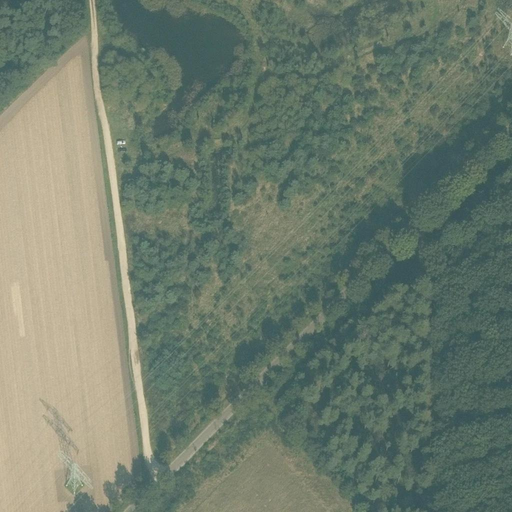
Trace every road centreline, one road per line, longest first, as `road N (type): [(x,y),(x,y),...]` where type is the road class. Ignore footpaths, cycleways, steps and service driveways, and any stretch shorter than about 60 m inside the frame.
road 1 (unclassified): [(129,511),(511,127)]
road 2 (track): [(158,482),(89,0)]
road 3 (track): [(434,511),(428,282)]
